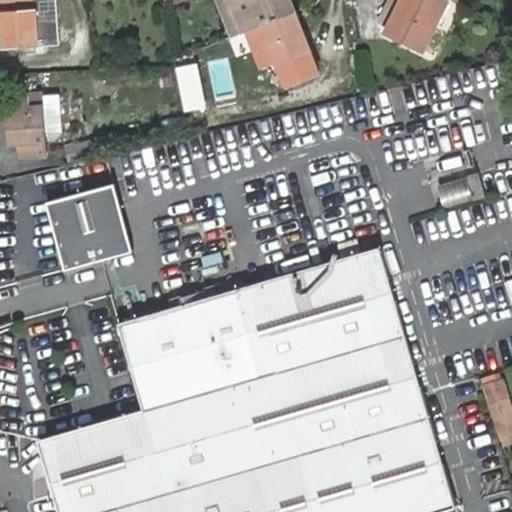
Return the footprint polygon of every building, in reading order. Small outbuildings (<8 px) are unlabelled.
[(7,0),(8,44),(41,44),(57,43),(54,0),(7,0)] [(163,0),(165,11),(193,0),(163,0)] [(213,0),(229,39),(248,31),(258,27),(292,13),(286,0),(213,0)] [(385,24),(396,0),(385,0),(376,19),(385,24)] [(420,48),(442,0),(396,0),(385,24),(383,30),(420,48)] [(299,31),(292,13),(258,27),(279,76),(313,63),(307,49),(301,51),(294,34),(299,31)] [(307,49),(299,31),(294,34),(301,51),(307,49)] [(9,94),(12,144),(21,143),(22,157),(48,155),(44,92),(9,94)] [(70,161),(102,154),(98,136),(66,143),(70,161)] [(447,207),(489,195),(482,172),(440,183),(447,207)] [(114,182),(47,201),(66,269),(133,250),(114,182)] [(123,324),(148,411),(42,441),(62,511),(453,511),(460,510),(385,250),(123,324)] [(511,404),(511,400),(489,408),(501,444),(511,441),(511,404)]
